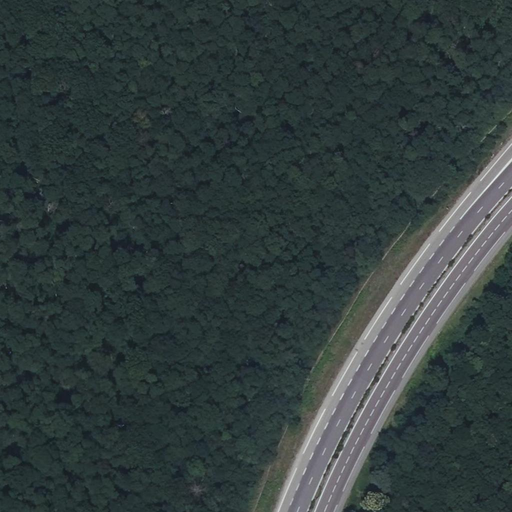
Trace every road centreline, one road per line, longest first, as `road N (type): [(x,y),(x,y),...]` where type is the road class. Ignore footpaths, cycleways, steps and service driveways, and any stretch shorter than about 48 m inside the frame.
road 1 (track): [(511,106),(421,203),(356,295),(313,364),(248,511)]
road 2 (trunk): [(322,511),(397,366),(511,211)]
road 3 (trunk): [(463,225),(376,354),(295,511)]
